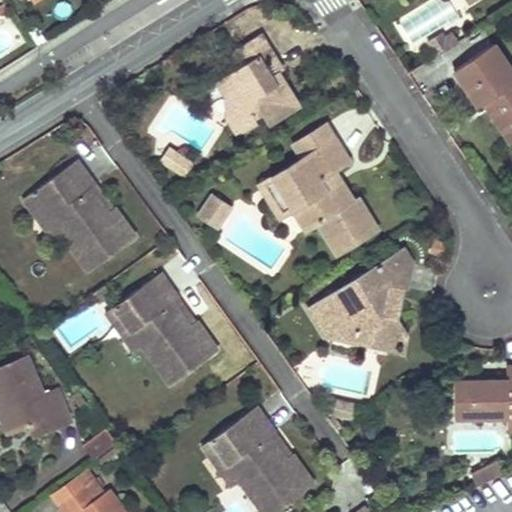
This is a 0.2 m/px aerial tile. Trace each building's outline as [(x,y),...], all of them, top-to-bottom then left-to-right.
[(267,52),(254,30),(223,49),(232,65),(217,74),(226,90),(220,93),(229,108),(219,114),(229,132),(247,121),(243,114),(244,108),(248,106),(259,121),(290,103),(269,68),(266,70),(260,74),(253,60),(258,57),(267,52)] [(414,48),(420,58),(450,39),(444,30),(414,48)] [(511,85),(484,44),(445,69),(469,105),(474,101),(502,141),(511,134),(511,85)] [(275,65),(267,52),(258,57),(266,70),(269,68),(275,65)] [(212,77),(220,93),(226,90),(217,74),(212,77)] [(318,122),(289,140),(297,155),(327,136),(318,122)] [(340,158),(327,136),(297,155),(265,175),(284,207),(297,228),(311,220),(329,250),(368,227),(349,197),(344,199),(325,167),(340,158)] [(194,164),(171,148),(160,163),(184,179),(194,164)] [(91,187),(73,162),(23,199),(31,209),(39,203),(60,235),(87,271),(131,238),(111,210),(109,211),(103,215),(86,191),(91,187)] [(251,184),(270,216),(284,207),(265,175),(251,184)] [(91,187),(86,191),(103,215),(109,211),(91,187)] [(215,201),(202,192),(189,209),(204,219),(215,201)] [(215,201),(204,219),(210,222),(221,205),(215,201)] [(39,203),(31,209),(52,240),(60,235),(39,203)] [(393,247),(303,301),(324,336),(344,340),(348,325),(363,328),(370,341),(391,328),(384,317),(392,283),(396,285),(402,261),(393,247)] [(174,301),(156,276),(106,312),(113,322),(121,317),(143,348),(169,384),(214,351),(194,323),(191,324),(186,329),(169,305),(174,301)] [(110,294),(104,285),(91,294),(97,303),(110,294)] [(174,301),(169,305),(186,329),(191,324),(174,301)] [(295,307),(311,333),(324,336),(303,301),(295,307)] [(121,317),(113,322),(136,354),(143,348),(121,317)] [(348,325),(344,340),(370,348),(391,352),(395,334),(391,328),(370,341),(363,328),(348,325)] [(21,352),(0,360),(0,407),(10,432),(26,425),(48,416),(52,426),(67,420),(53,385),(37,391),(21,352)] [(451,380),(451,422),(503,422),(511,421),(511,367),(504,367),(504,380),(451,380)] [(0,429),(2,435),(10,432),(0,407),(0,429)] [(269,432),(251,407),(201,444),(210,457),(217,451),(239,480),(261,511),(269,511),(310,483),(289,454),(287,455),(282,459),(264,436),(269,432)] [(26,425),(30,435),(52,426),(48,416),(26,425)] [(503,435),(511,435),(511,421),(503,422),(503,435)] [(81,443),(91,457),(114,439),(104,426),(81,443)] [(269,432),(264,436),(282,459),(287,455),(269,432)] [(217,451),(210,457),(231,486),(239,480),(217,451)] [(470,470),(477,482),(498,472),(491,460),(470,470)] [(465,473),(471,485),(477,482),(470,470),(465,473)] [(82,483),(74,471),(48,492),(55,502),(82,483)] [(61,511),(71,511),(72,511),(71,511),(118,511),(101,487),(99,489),(91,477),(82,483),(55,502),(61,511)]
